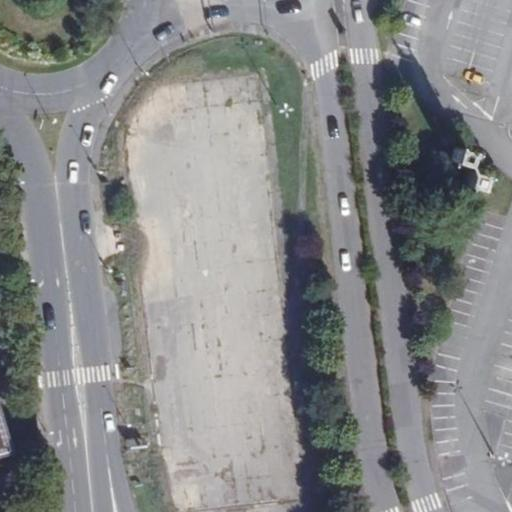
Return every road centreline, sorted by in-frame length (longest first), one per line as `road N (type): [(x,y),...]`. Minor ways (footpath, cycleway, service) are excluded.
road 1 (unclassified): [(0,97),(38,184),(76,511)]
road 2 (unclassified): [(105,454),(73,164),(95,79)]
